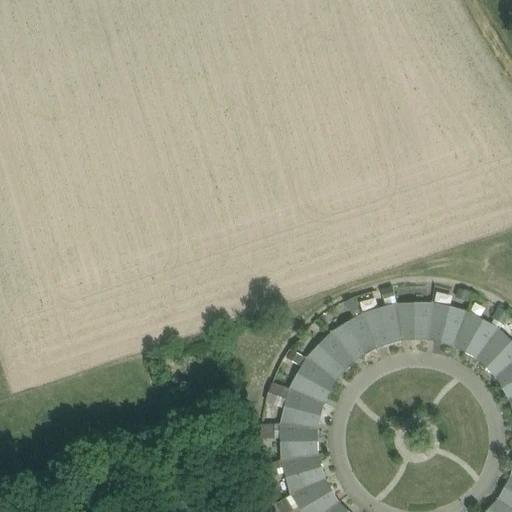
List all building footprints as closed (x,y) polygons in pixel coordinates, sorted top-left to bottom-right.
[(382,290),(384,299),(395,296),(396,295),(393,286),(382,290)] [(457,298),(470,302),(473,293),(460,289),(457,298)] [(352,313),(360,308),(353,298),(346,303),(352,313)] [(415,305),(398,305),(403,337),(409,337),(409,341),(416,341),(416,340),(429,340),(429,342),(430,342),(430,337),(434,304),(434,302),(433,302),(433,304),(426,304),(415,304),(415,305)] [(404,343),(403,337),(398,305),(398,303),(397,303),(397,305),(390,307),(390,306),(380,309),(380,310),(364,315),(377,345),(383,343),(384,347),(391,345),(390,344),(403,340),(403,343),(404,343)] [(456,344),(468,313),(469,311),(468,311),(467,313),(461,311),(451,308),(451,309),(434,304),(430,337),(436,338),(435,342),(442,344),(442,343),(454,346),(454,348),(455,348),(456,344)] [(494,319),(503,324),(509,313),(499,306),(492,318),(494,319)] [(476,360),(477,361),(480,357),(500,331),(491,325),(484,321),(468,313),(456,344),(462,346),(460,350),(466,353),(467,353),(478,359),(476,360)] [(379,350),(377,345),(364,315),(356,319),(348,324),(333,333),(354,359),(359,356),(360,359),(367,355),(366,354),(377,348),(378,350),(379,350)] [(354,359),(333,333),(332,331),(331,332),(332,334),(328,339),(327,338),(320,346),(308,359),(335,378),(339,374),(341,377),(346,371),(355,362),(356,363),(357,363),(354,359)] [(511,342),(500,331),(480,357),(484,361),(482,364),(487,369),(488,368),(497,377),(495,378),(496,379),(500,376),(511,365),(511,342)] [(288,358),(301,366),(307,357),(292,349),(288,358)] [(338,382),(339,381),(335,378),(308,359),(303,367),(299,374),(299,375),(291,390),(322,402),(324,397),(327,399),(331,392),(330,392),(337,381),(338,382)] [(511,365),(500,376),(503,381),(500,383),(503,389),(504,389),(510,399),(509,400),(509,401),(511,399),(511,365)] [(326,405),(326,404),(322,402),(291,390),(289,389),(289,390),(291,391),(289,398),(288,398),(286,408),(282,424),(315,428),(316,422),(320,423),(322,417),(321,416),(324,404),(326,405)] [(262,439),(275,439),(275,424),(262,424),(261,424),(261,429),(262,439)] [(320,430),(320,429),(315,428),(282,424),(282,439),(282,443),(283,460),(315,455),(315,450),(319,449),(319,442),(318,442),(318,430),(320,430)] [(293,495),(323,482),(321,476),(324,475),(322,468),(318,456),(320,456),(320,455),(315,455),(283,460),(286,473),(287,478),(288,478),(293,495)] [(267,478),(279,475),(275,462),(263,465),(267,478)] [(328,481),(327,479),(323,482),(293,495),(300,507),(302,511),(302,510),(303,511),(327,511),(336,505),(334,500),(337,498),(333,492),(332,492),(326,481),(328,481)] [(511,483),(511,484),(509,482),(505,489),(506,489),(500,500),(498,499),(497,499),(502,502),(511,510),(511,483)] [(291,511),(294,511),(287,498),(286,498),(276,504),(280,511),(291,511)] [(348,511),(339,504),(341,502),(336,505),(327,511),(348,511)] [(511,511),(511,510),(502,502),(498,507),(495,504),(490,509),(490,510),(488,511),(511,511)]
